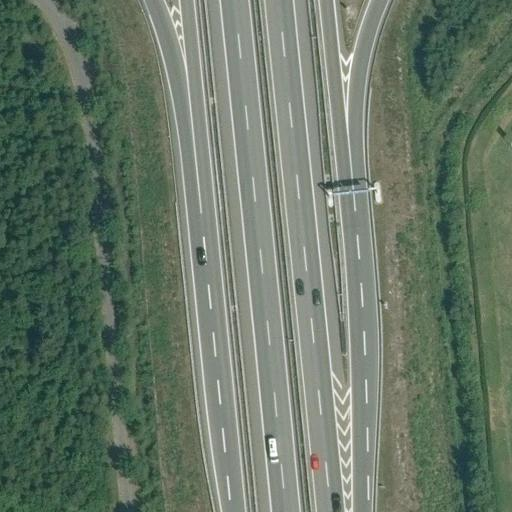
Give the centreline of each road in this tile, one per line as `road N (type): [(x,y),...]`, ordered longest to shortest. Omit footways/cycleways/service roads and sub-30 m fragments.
road 1 (motorway): [(330,511),(278,0)]
road 2 (motorway): [(231,0),(281,511)]
road 3 (motorway): [(209,213),(237,511)]
road 4 (motorway): [(360,511),(348,217)]
road 5 (motorway): [(154,0),(176,69),(193,190),(209,213)]
road 6 (motorway): [(348,217),(357,69),(377,0)]
road 7 (motorway): [(348,217),(327,0)]
road 8 (motorway): [(187,0),(209,213)]
